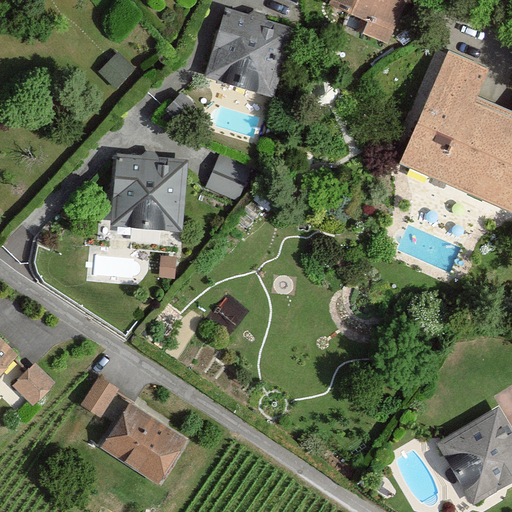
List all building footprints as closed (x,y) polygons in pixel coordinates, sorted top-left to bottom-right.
[(410,0),(333,0),(332,4),(370,20),(364,32),(392,44),(410,0)] [(296,28),(225,8),(207,74),(277,94),(296,28)] [(118,50),(101,69),(119,85),(136,66),(118,50)] [(491,68),(450,50),(401,161),(511,210),(511,116),(476,101),(491,68)] [(189,156),(116,150),(110,222),(183,229),(189,156)] [(255,167),(223,153),(208,186),(240,201),(255,167)] [(0,331),(0,374),(21,352),(0,331)] [(59,384),(36,361),(14,383),(37,406),(59,384)] [(121,386),(100,375),(84,405),(105,416),(121,386)] [(189,436),(131,400),(103,445),(161,481),(189,436)] [(511,421),(502,404),(440,441),(476,501),(511,479),(511,421)]
